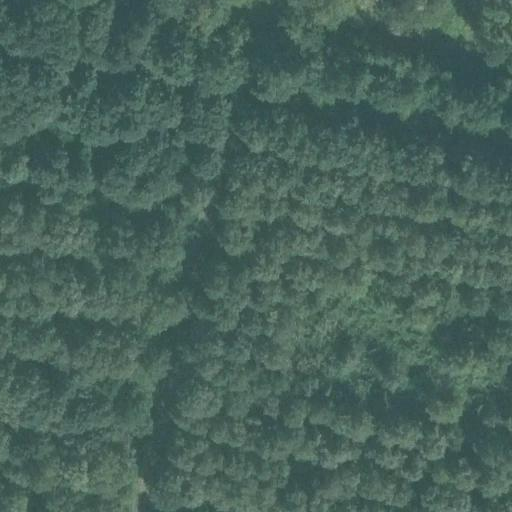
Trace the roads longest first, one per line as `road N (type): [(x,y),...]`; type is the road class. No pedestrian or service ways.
road 1 (track): [(239,0),(129,511)]
road 2 (unknown): [(511,133),(221,74)]
